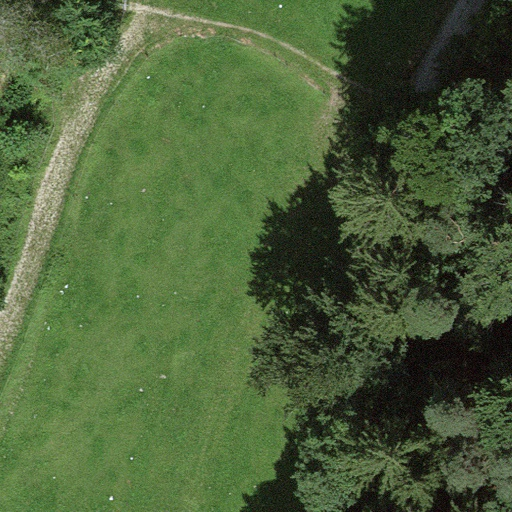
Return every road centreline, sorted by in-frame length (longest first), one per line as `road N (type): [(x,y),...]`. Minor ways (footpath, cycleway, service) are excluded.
road 1 (track): [(461,0),(412,108),(346,511)]
road 2 (track): [(0,341),(74,150),(148,9)]
road 3 (track): [(399,170),(362,114),(321,74),(265,40),(148,9)]
